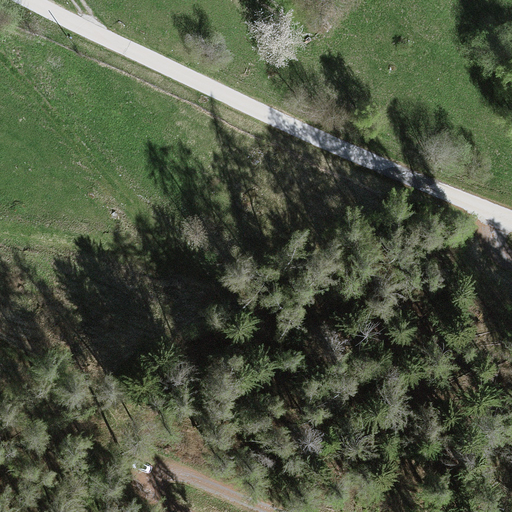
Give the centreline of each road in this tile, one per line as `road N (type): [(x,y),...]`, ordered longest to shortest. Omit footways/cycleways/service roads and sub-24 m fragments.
road 1 (unclassified): [(490,209),(271,119),(25,0)]
road 2 (track): [(0,66),(148,228),(160,252),(152,260),(0,238)]
road 3 (unclassified): [(283,511),(170,466),(151,468),(148,483),(186,511)]
